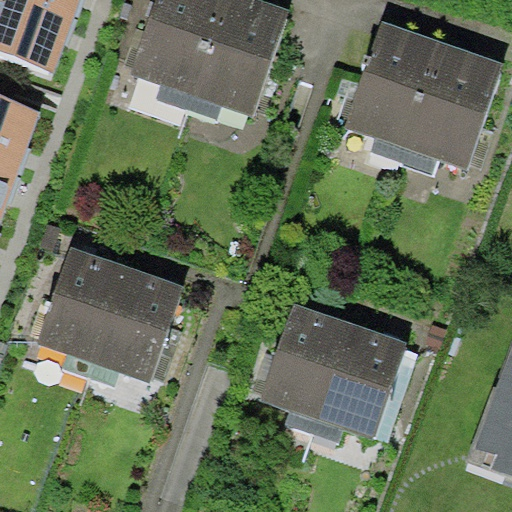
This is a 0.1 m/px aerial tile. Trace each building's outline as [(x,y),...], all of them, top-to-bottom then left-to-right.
[(0,0),(0,58),(59,77),(70,40),(83,0),(0,0)] [(288,8),(261,0),(154,0),(130,77),(254,116),(288,8)] [(505,61),(381,21),(347,129),(471,168),(505,61)] [(0,95),(0,217),(6,201),(27,142),(38,109),(0,95)] [(95,255),(65,245),(31,353),(155,392),(189,285),(151,273),(95,255)] [(321,314),(291,304),(257,412),(381,451),(415,343),(378,331),(321,314)] [(511,348),(466,469),(511,485),(511,348)]
